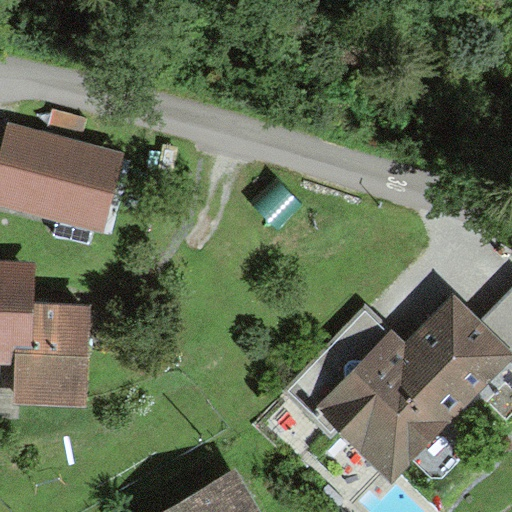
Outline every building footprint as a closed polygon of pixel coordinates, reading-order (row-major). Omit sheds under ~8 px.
[(124,158),(8,128),(0,159),(0,211),(103,238),(124,158)] [(0,372),(15,373),(14,414),(87,416),(91,314),(36,312),(37,267),(0,265),(0,372)] [(511,293),(480,326),(511,357),(511,293)] [(400,343),(392,336),(391,337),(314,415),(392,490),(511,367),(511,357),(480,326),(453,301),(406,349),(400,343)] [(314,415),(391,337),(366,313),(286,394),(311,419),(314,415)] [(257,511),(237,477),(176,511),(257,511)]
